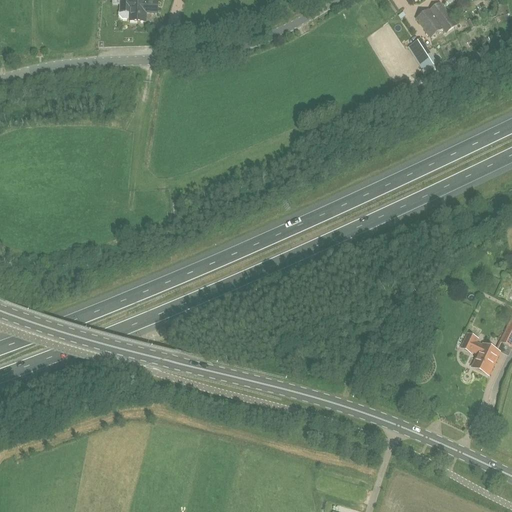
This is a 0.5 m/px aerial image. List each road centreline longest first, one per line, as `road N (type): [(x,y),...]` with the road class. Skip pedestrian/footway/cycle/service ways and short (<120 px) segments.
road 1 (motorway): [(511,122),(99,311),(0,348)]
road 2 (motorway): [(0,376),(383,221),(511,159)]
road 3 (secondary): [(511,478),(373,416),(0,311)]
road 4 (unclassified): [(0,81),(90,61),(242,46),(337,0)]
